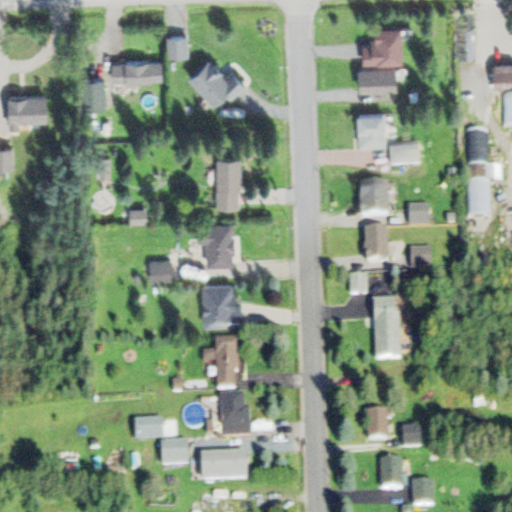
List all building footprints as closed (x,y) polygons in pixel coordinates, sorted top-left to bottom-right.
[(368,62),(406,61),(405,28),(378,28),(379,45),(368,46),(368,62)] [(190,53),(191,41),(175,40),(174,52),(190,53)] [(248,85),(236,72),(229,78),(212,60),(194,76),(218,102),(230,90),(235,96),(248,85)] [(118,63),(118,81),(166,81),(166,63),(118,63)] [(511,67),(498,68),(499,88),(511,88),(511,67)] [(400,68),(363,70),(363,92),(400,91),(400,68)] [(90,81),(90,109),(110,109),(110,81),(90,81)] [(49,95),(14,96),(15,120),(50,119),(49,95)] [(390,114),(362,115),(363,147),(390,146),(390,114)] [(476,214),(494,214),(493,132),(475,132),(476,214)] [(426,145),(397,145),(397,163),(426,163),(426,145)] [(17,148),(0,148),(0,166),(17,166),(17,148)] [(244,160),(222,160),(221,207),(243,208),(244,160)] [(368,183),(367,215),(396,215),(397,183),(368,183)] [(418,204),(418,222),(438,222),(438,204),(418,204)] [(215,241),(215,265),(239,265),(239,225),(204,225),(204,241),(215,241)] [(396,229),(373,229),(373,262),(396,262),(396,229)] [(436,249),(419,249),(419,268),(436,268),(436,249)] [(241,285),(210,285),(211,326),(241,326),(241,285)] [(403,361),(401,302),(378,302),(380,362),(403,361)] [(222,389),(243,389),(243,339),(221,339),(221,351),(210,351),(210,365),(222,365),(222,389)] [(254,395),(230,395),(231,436),(254,436),(254,395)] [(373,442),(393,441),(392,414),(372,415),(373,442)] [(427,449),(427,429),(408,429),(408,449),(427,449)] [(169,461),(193,461),(193,441),(169,441),(169,461)] [(252,454),(209,454),(209,480),(252,479),(252,454)] [(405,490),(405,463),(386,463),(386,490),(405,490)] [(438,487),(421,487),(421,507),(438,507),(438,487)]
